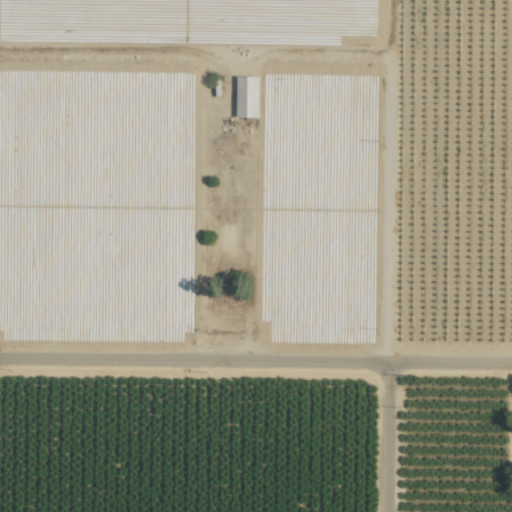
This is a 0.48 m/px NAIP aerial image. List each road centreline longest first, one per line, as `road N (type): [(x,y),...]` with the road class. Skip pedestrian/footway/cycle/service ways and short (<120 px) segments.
road 1 (residential): [(0,365),(511,360)]
road 2 (residential): [(389,360),(387,511)]
